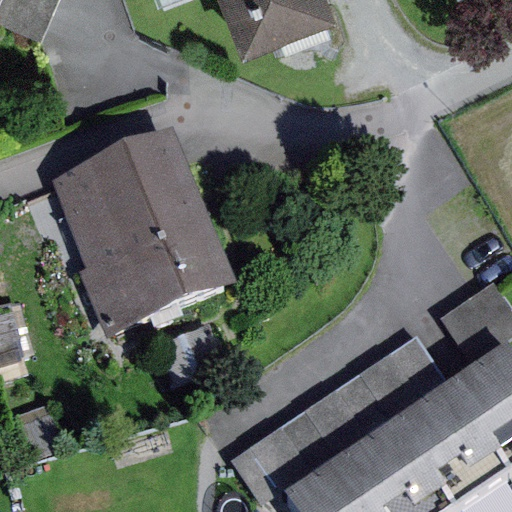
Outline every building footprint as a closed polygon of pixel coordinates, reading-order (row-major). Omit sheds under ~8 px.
[(0,0),(0,19),(49,40),(64,0),(0,0)] [(230,0),(249,48),(343,12),(338,0),(230,0)] [(61,190),(96,275),(87,279),(115,347),(243,295),(181,142),(61,190)] [(511,298),(507,290),(452,325),(479,368),(511,346),(511,298)] [(511,362),(290,508),(293,511),(478,511),(511,490),(511,362)]
